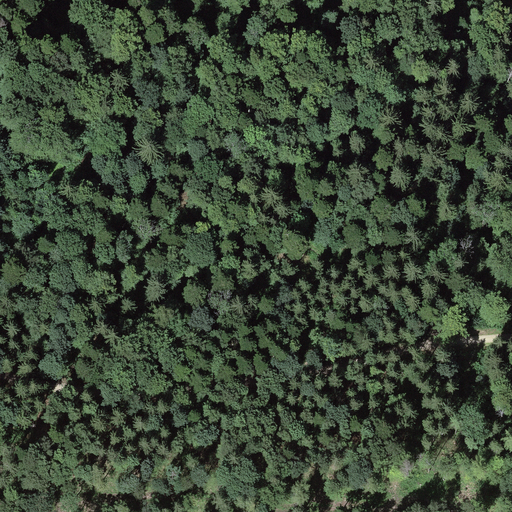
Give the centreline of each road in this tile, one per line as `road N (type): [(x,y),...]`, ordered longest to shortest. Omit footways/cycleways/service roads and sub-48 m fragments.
road 1 (track): [(511,338),(437,342),(291,375),(180,388),(101,390),(0,372)]
road 2 (track): [(511,214),(408,132),(346,95),(247,66),(152,0)]
